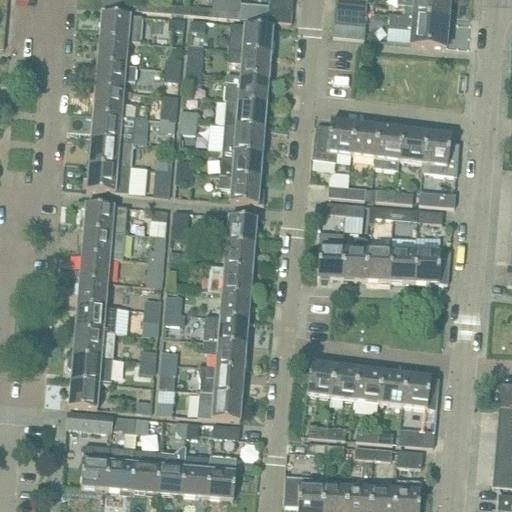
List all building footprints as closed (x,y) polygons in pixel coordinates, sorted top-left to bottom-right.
[(396,0),(396,9),(404,9),(403,18),(412,19),(447,22),(449,0),(396,0)] [(268,1),(267,13),(291,15),(292,3),(268,1)] [(101,2),(101,11),(116,12),(116,3),(101,2)] [(367,5),(335,2),(334,15),(365,18),(367,5)] [(129,4),(129,13),(141,14),(156,15),(157,7),(142,5),(129,4)] [(157,7),(156,15),(171,17),(171,8),(157,7)] [(197,10),(196,19),(211,20),(212,11),(197,10)] [(212,11),(211,20),(225,22),(238,23),(239,14),(212,11)] [(267,13),(266,25),(290,27),(291,15),(267,13)] [(334,15),(333,28),(364,30),(365,18),(334,15)] [(101,18),(98,44),(127,47),(140,48),(142,20),(100,17),(100,18),(101,18)] [(389,17),(386,45),(445,50),(447,22),(412,19),(403,18),(389,17)] [(183,24),(168,22),(167,33),(182,35),(183,24)] [(189,24),(188,35),(203,37),(204,26),(189,24)] [(269,59),(271,32),(272,33),(272,31),(228,28),(226,55),(231,56),(269,59)] [(333,28),(332,40),(363,43),(364,30),(333,28)] [(125,72),(127,47),(98,44),(96,69),(125,72)] [(269,59),(231,56),(226,55),(225,68),(239,69),(238,81),(267,84),(269,59)] [(178,76),(180,64),(165,62),(164,72),(172,73),(171,75),(178,76)] [(192,75),(200,75),(201,65),(186,64),(185,77),(192,77),(192,75)] [(125,72),(96,69),(94,94),(123,96),(124,86),(135,87),(136,73),(125,72)] [(164,72),(164,75),(163,84),(178,86),(178,76),(171,75),(172,73),(164,72)] [(199,88),(200,75),(192,75),(192,77),(185,77),(184,86),(199,88)] [(267,84),(238,81),(224,80),(222,105),(224,105),(236,106),(265,109),(267,84)] [(94,94),(92,119),(134,122),(135,110),(122,108),(123,96),(94,94)] [(160,113),(159,122),(167,123),(167,126),(174,126),(176,101),(161,100),(160,113)] [(265,109),(236,106),(224,105),(222,130),(234,131),(263,133),(265,109)] [(188,125),(195,125),(196,116),(181,115),(180,127),(187,127),(188,125)] [(92,119),(90,144),(132,147),(134,122),(92,119)] [(158,135),(173,136),(174,126),(167,126),(167,123),(159,122),(159,125),(158,135)] [(354,127),(330,124),(329,130),(315,129),(311,163),(335,166),(337,157),(350,159),(354,127)] [(194,138),(195,128),(195,125),(188,125),(187,127),(180,127),(179,137),(194,138)] [(354,127),(350,159),(374,162),(378,130),(354,127)] [(263,133),(234,131),(222,130),(220,155),(261,158),(263,133)] [(397,174),(398,165),(402,133),(378,130),(374,162),(373,171),(397,174)] [(402,133),(398,165),(422,168),(426,136),(402,133)] [(426,136),(422,168),(421,176),(455,181),(458,149),(449,148),(450,139),(426,136)] [(132,147),(90,144),(88,169),(130,172),(132,147)] [(217,164),(218,180),(259,183),(261,158),(220,155),(219,164),(217,164)] [(170,176),(171,164),(156,163),(155,173),(163,173),(163,176),(170,176)] [(183,175),(191,176),(192,166),(177,165),(176,177),(183,178),(183,175)] [(130,172),(88,169),(86,193),(85,193),(85,194),(127,198),(130,172)] [(129,197),(145,198),(146,171),(130,170),(129,197)] [(163,176),(163,173),(155,173),(153,200),(168,201),(169,186),(170,176),(163,176)] [(190,188),(191,177),(191,176),(183,175),(183,178),(176,177),(175,187),(190,188)] [(218,180),(217,191),(229,193),(228,206),(262,209),(263,194),(258,193),(259,183),(218,180)] [(345,202),(346,191),(328,190),(327,201),(345,202)] [(364,193),(346,191),(345,202),(364,204),(364,193)] [(375,205),(393,206),(394,195),(376,194),(375,205)] [(412,197),(394,195),(393,206),(411,208),(412,197)] [(453,211),(453,198),(419,195),(418,208),(453,211)] [(325,218),(344,219),(345,208),(326,207),(325,218)] [(85,209),(83,234),(124,237),(127,212),(84,208),(84,209),(85,209)] [(363,210),(345,208),(344,219),(362,221),(363,210)] [(373,222),(392,223),(393,212),(374,211),(373,222)] [(393,212),(392,223),(410,225),(411,214),(393,212)] [(167,215),(152,214),(151,225),(166,226),(167,215)] [(442,216),(423,215),(423,226),(441,227),(442,216)] [(172,226),(171,242),(186,243),(187,228),(188,217),(173,216),(172,226)] [(212,232),(219,233),(218,245),(225,246),(253,248),(255,223),(256,224),(256,222),(214,219),(212,232)] [(83,234),(80,259),(109,261),(122,262),(124,237),(83,234)] [(148,254),(148,263),(155,264),(155,266),(162,267),(164,241),(154,240),(153,254),(148,254)] [(342,252),(341,284),(365,285),(366,253),(367,243),(355,243),(355,252),(342,252)] [(222,271),(251,273),(253,248),(225,246),(222,271)] [(342,252),(318,251),(316,283),(341,284),(342,252)] [(366,253),(365,285),(389,286),(390,254),(366,253)] [(389,286),(413,287),(414,255),(390,254),(389,286)] [(414,255),(413,287),(446,288),(449,257),(439,256),(414,255)] [(169,256),(169,268),(176,268),(176,266),(184,266),(184,257),(169,256)] [(107,287),(109,261),(80,259),(78,284),(107,287)] [(162,277),(162,267),(155,266),(155,264),(148,263),(147,275),(162,277)] [(183,279),(184,268),(184,266),(176,266),(176,268),(169,268),(168,277),(183,279)] [(222,271),(208,270),(206,295),(220,296),(249,298),(251,273),(222,271)] [(78,284),(76,309),(105,312),(107,287),(78,284)] [(218,321),(247,324),(249,298),(220,296),(218,321)] [(158,317),(159,305),(144,304),(144,314),(151,314),(151,317),(158,317)] [(165,306),(164,318),(172,319),(172,316),(180,317),(180,307),(165,306)] [(76,309),(74,335),(116,338),(118,313),(105,312),(76,309)] [(144,314),(141,340),(156,341),(158,317),(151,317),(151,314),(144,314)] [(179,329),(179,318),(180,317),(172,316),(172,319),(164,318),(164,328),(179,329)] [(247,324),(218,321),(204,320),(202,345),(245,349),(247,324)] [(114,363),(116,338),(74,335),(72,360),(114,363)] [(245,349),(202,345),(201,357),(215,358),(214,372),(242,374),(245,349)] [(154,368),(155,355),(140,354),(139,364),(147,365),(147,367),(154,368)] [(161,356),(160,369),(168,369),(168,367),(175,367),(176,357),(161,356)] [(67,363),(67,371),(71,375),(70,385),(98,387),(112,388),(114,363),(72,360),(72,361),(67,363)] [(153,377),(154,368),(147,367),(147,365),(139,364),(138,376),(153,377)] [(174,379),(175,368),(175,367),(168,367),(168,369),(160,369),(160,378),(174,379)] [(334,370),(309,367),(305,398),(330,401),(334,370)] [(196,374),(199,385),(199,396),(240,399),(242,374),(214,372),(196,370),(196,374)] [(334,370),(330,401),(354,404),(358,373),(334,370)] [(354,404),(378,407),(381,376),(358,373),(354,404)] [(381,376),(378,407),(401,410),(405,378),(381,376)] [(401,410),(435,414),(439,383),(405,378),(401,410)] [(96,413),(98,387),(70,385),(68,410),(67,409),(67,411),(96,413)] [(511,410),(511,387),(500,387),(500,410),(511,410)] [(238,424),(240,399),(199,396),(196,421),(239,425),(239,424),(238,424)] [(150,417),(151,406),(136,405),(135,416),(150,417)] [(156,418),(171,419),(172,408),(157,407),(156,418)] [(511,410),(500,410),(499,421),(511,422),(511,410)] [(66,430),(65,433),(110,437),(110,432),(111,420),(67,417),(66,430)] [(137,422),(111,420),(110,432),(124,434),(123,453),(109,451),(105,493),(130,495),(134,454),(135,437),(134,437),(135,430),(137,430),(137,422)] [(498,433),(511,434),(511,422),(499,421),(498,433)] [(134,437),(135,437),(146,438),(147,423),(137,422),(137,430),(135,430),(134,437)] [(188,427),(176,426),(174,441),(184,442),(185,434),(187,434),(188,427)] [(184,442),(186,442),(196,443),(198,428),(188,427),(187,434),(185,434),(184,442)] [(238,431),(212,429),(211,441),(237,443),(237,442),(238,432),(238,431)] [(307,441),(325,443),(327,432),(308,430),(307,441)] [(325,443),(344,444),(344,433),(327,432),(325,443)] [(433,436),(399,433),(397,448),(431,452),(433,436)] [(511,445),(511,434),(498,433),(497,444),(511,445)] [(355,445),(373,446),(374,436),(356,434),(355,445)] [(373,446),(391,448),(392,437),(374,436),(373,446)] [(496,456),(511,457),(511,445),(497,444),(496,456)] [(306,458),(324,459),(325,448),(306,447),(306,458)] [(343,450),(325,448),(324,459),(342,461),(343,450)] [(83,449),(80,492),(81,492),(81,491),(105,493),(109,451),(83,449)] [(159,456),(155,497),(181,500),(184,460),(185,450),(181,450),(173,457),(159,456)] [(353,462),(372,463),(373,452),(354,451),(353,462)] [(391,454),(373,452),(372,463),(390,465),(391,454)] [(134,454),(130,495),(155,497),(159,456),(134,454)] [(397,454),(395,470),(420,472),(421,456),(397,454)] [(511,468),(511,457),(496,456),(495,467),(511,468)] [(181,500),(206,502),(210,462),(184,460),(181,500)] [(210,460),(210,462),(206,502),(231,504),(231,505),(232,505),(235,462),(210,460)] [(511,480),(511,468),(495,467),(494,479),(511,480)] [(493,490),(511,491),(511,480),(494,479),(493,490)] [(320,511),(322,490),(322,483),(284,481),(283,511),(297,511),(296,511),(320,511)] [(417,511),(419,485),(394,484),(394,493),(393,511),(417,511)] [(344,511),(346,491),(322,490),(320,511),(344,511)] [(344,511),(369,511),(370,492),(346,491),(344,511)] [(369,511),(393,511),(394,493),(370,492),(369,511)] [(511,511),(511,499),(500,498),(498,511),(511,511)] [(81,511),(93,511),(94,499),(63,499),(63,511),(81,511)]
